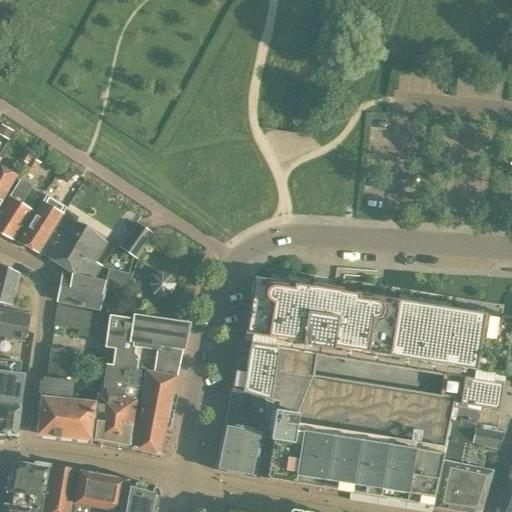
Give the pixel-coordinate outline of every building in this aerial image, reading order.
[(31,158),(27,164),(22,172),(30,177),(39,163),(31,158)] [(0,204),(16,176),(0,166),(0,204)] [(31,212),(20,205),(32,185),(21,177),(20,177),(9,197),(0,211),(0,233),(13,240),(31,212)] [(41,203),(18,242),(37,254),(61,215),(41,203)] [(101,266),(94,261),(105,243),(74,224),(77,220),(66,213),(40,255),(68,273),(94,278),(101,266)] [(135,222),(118,247),(136,260),(153,234),(135,222)] [(0,302),(11,305),(19,275),(0,265),(0,302)] [(153,275),(157,296),(180,292),(176,271),(153,275)] [(57,302),(99,311),(102,298),(119,302),(122,287),(63,274),(57,302)] [(269,441),(271,441),(267,465),(265,481),(432,507),(433,506),(437,481),(438,481),(449,420),(452,421),(454,407),(478,412),(479,408),(494,410),(496,398),(503,361),(511,319),(500,317),(340,293),(336,292),(333,291),(322,290),(312,288),(264,281),(254,279),(243,355),(241,368),(237,367),(231,391),(264,400),(277,404),(276,411),(274,411),(269,441)] [(56,305),(53,327),(78,330),(77,336),(103,340),(106,316),(56,305)] [(0,334),(24,341),(28,315),(0,306),(0,334)] [(144,372),(134,449),(159,455),(165,429),(187,327),(133,319),(108,315),(92,440),(129,447),(138,371),(144,372)] [(36,435),(89,441),(90,440),(94,402),(70,400),(76,352),(49,349),(46,379),(42,378),(36,435)] [(0,435),(15,436),(23,374),(19,374),(20,361),(0,358),(0,435)] [(262,423),(264,400),(231,391),(215,470),(252,478),(255,462),(261,432),(262,423)] [(433,506),(452,510),(454,493),(457,493),(461,467),(465,468),(468,449),(471,450),(475,430),(478,412),(454,407),(452,421),(449,420),(438,481),(437,481),(433,506)] [(454,493),(452,510),(462,511),(474,511),(480,507),(489,472),(480,470),(482,457),(480,456),(481,446),(497,449),(502,434),(475,430),(471,450),(468,449),(465,468),(461,467),(457,493),(454,493)] [(511,511),(511,460),(498,508),(499,511),(511,511)] [(3,511),(38,511),(47,467),(35,465),(33,468),(17,464),(10,468),(3,511)] [(68,511),(75,471),(50,468),(43,511),(68,511)] [(113,505),(119,506),(125,481),(78,472),(72,511),(95,511),(96,508),(112,511),(113,505)] [(125,481),(119,506),(117,511),(155,511),(158,497),(158,493),(157,492),(155,489),(153,488),(125,481)]
